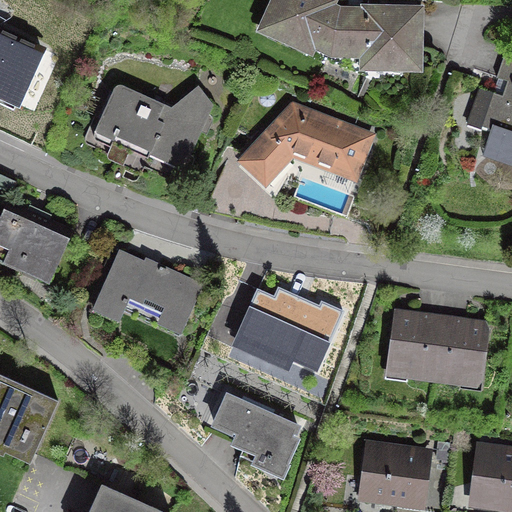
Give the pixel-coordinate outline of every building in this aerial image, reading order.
[(364,11),(340,11),(328,5),(329,2),(324,0),(277,0),(265,28),(309,47),(312,41),(324,46),(330,49),(325,58),(338,64),(366,77),(366,64),(405,65),(405,33),(416,34),(417,12),(387,11),(387,8),(364,8),(364,11)] [(0,82),(21,92),(41,48),(0,29),(0,82)] [(511,49),(507,47),(492,92),(480,88),(467,124),(481,129),(482,125),(491,128),(482,155),(511,165),(511,49)] [(113,143),(182,173),(213,104),(198,86),(171,107),(117,83),(92,139),(111,147),(113,143)] [(293,107),(243,160),(265,181),(292,153),(354,176),(370,136),(293,107)] [(23,124),(0,113),(0,130),(16,138),(23,124)] [(250,170),(227,159),(215,187),(238,197),(250,170)] [(49,282),(72,230),(7,201),(1,214),(0,213),(0,254),(23,265),(22,269),(49,282)] [(144,262),(120,251),(92,312),(117,323),(124,307),(148,318),(134,349),(137,350),(134,355),(149,361),(147,366),(162,372),(202,284),(159,265),(156,272),(142,266),(144,262)] [(275,297),(258,289),(238,334),(317,370),(343,311),(322,302),(320,306),(299,297),(297,302),(276,293),(275,297)] [(406,374),(434,378),(442,318),(415,315),(415,318),(396,316),(389,368),(406,370),(406,374)] [(442,318),(434,378),(462,381),(462,378),(480,380),(486,328),(468,326),(469,322),(442,318)] [(47,424),(57,401),(0,374),(0,442),(7,446),(5,450),(30,461),(33,453),(47,424)] [(282,462),(298,426),(227,395),(214,424),(237,434),(238,432),(248,436),(245,442),(267,451),(265,455),(282,462)] [(61,465),(74,437),(47,424),(33,453),(61,465)] [(115,455),(74,437),(61,465),(102,484),(115,455)] [(418,504),(425,452),(373,445),(366,497),(418,504)] [(480,501),(511,505),(511,500),(511,453),(478,449),(474,481),(483,482),(480,501)] [(164,511),(102,484),(88,511),(164,511)]
